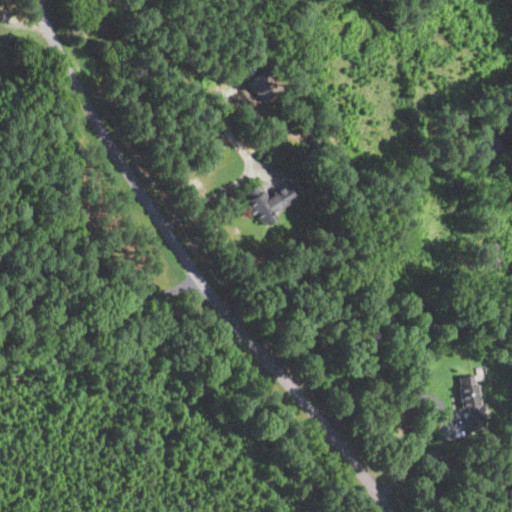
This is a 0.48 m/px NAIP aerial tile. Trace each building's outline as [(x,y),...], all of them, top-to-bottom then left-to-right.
[(279,88),(263,103),(245,83),(260,68),(279,88)] [(247,110),(260,97),(247,85),(235,99),(247,110)] [(285,185),(294,200),(274,213),(277,219),(266,226),(262,221),(259,223),(254,216),(251,217),(247,211),(250,209),(245,202),(249,199),(245,192),(255,186),(259,192),(263,190),(267,197),(285,185)] [(501,257),(500,263),(498,263),(498,269),(487,269),(488,245),(498,245),(498,257),(501,257)] [(372,286),(369,287),(367,267),(386,265),(388,284),(372,286)] [(378,329),(371,347),(358,343),(365,324),(378,329)] [(474,386),(477,386),(483,430),(470,431),(467,409),(460,409),(456,378),(473,376),(474,386)]
